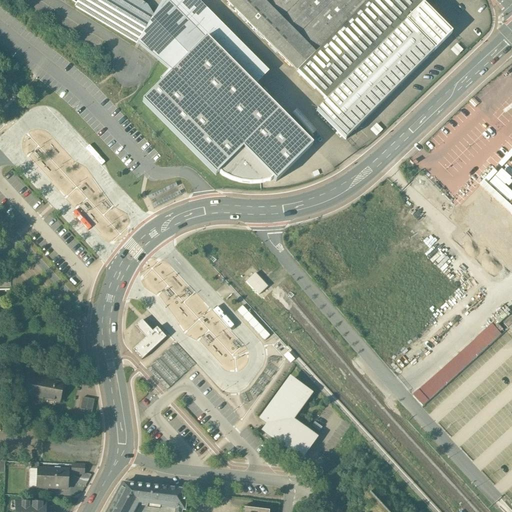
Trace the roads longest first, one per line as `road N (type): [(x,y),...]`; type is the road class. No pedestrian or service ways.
road 1 (residential): [(154,232),(182,215),(287,210),(345,188),(511,33)]
road 2 (residential): [(118,455),(285,482)]
road 3 (residential): [(0,219),(76,302),(106,322)]
road 4 (residential): [(118,455),(106,322)]
